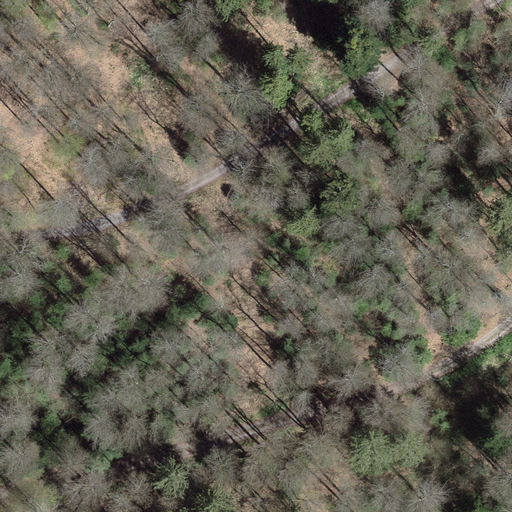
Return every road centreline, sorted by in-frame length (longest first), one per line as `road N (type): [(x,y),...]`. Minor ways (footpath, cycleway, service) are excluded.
road 1 (track): [(0,234),(84,228),(167,203),(491,0)]
road 2 (track): [(511,325),(419,384),(87,479),(0,495)]
